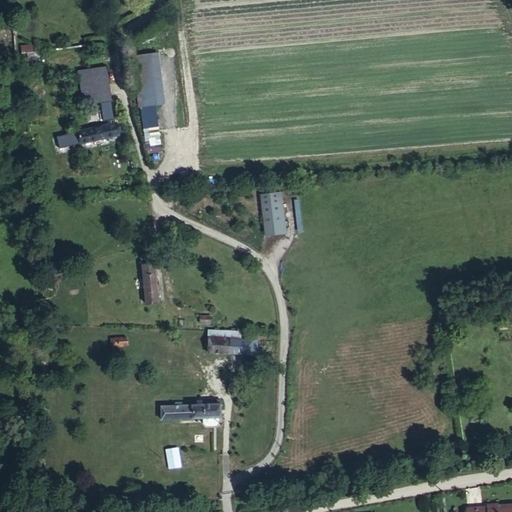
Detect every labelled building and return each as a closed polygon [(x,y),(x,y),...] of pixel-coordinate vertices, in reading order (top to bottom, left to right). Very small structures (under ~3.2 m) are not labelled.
[(78,49),(86,102),(102,100),(95,47),(78,49)] [(157,67),(138,69),(147,120),(165,117),(157,67)] [(110,132),(70,137),(71,149),(111,144),(110,132)] [(283,190),(260,192),(263,235),(286,233),(283,190)] [(155,265),(143,265),(149,309),(161,308),(155,265)] [(127,338),(111,338),(111,350),(128,349),(127,338)] [(263,341),(206,342),(206,352),(209,353),(257,350),(257,364),(267,362),(266,342),(263,341)] [(224,402),(163,407),(164,419),(207,415),(222,414),(225,414),(224,402)] [(222,414),(207,415),(208,420),(210,422),(220,422),(223,419),(222,414)]
